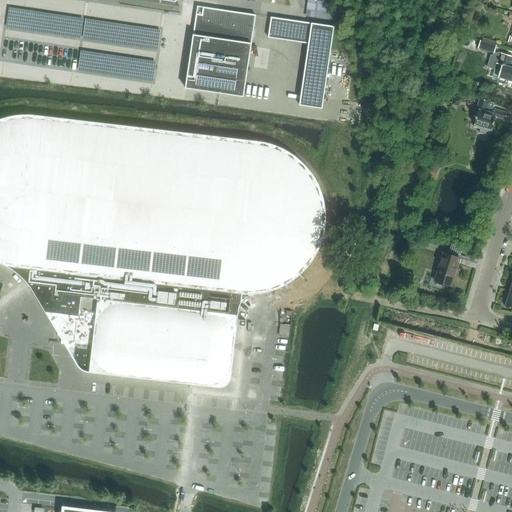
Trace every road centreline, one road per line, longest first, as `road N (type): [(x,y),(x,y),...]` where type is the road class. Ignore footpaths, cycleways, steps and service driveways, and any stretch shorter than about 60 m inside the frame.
road 1 (unclassified): [(511,419),(384,393),(370,410),(340,511)]
road 2 (residential): [(511,325),(476,316),(511,197)]
